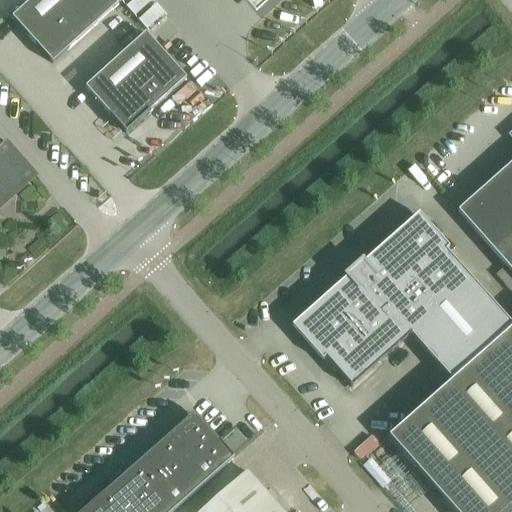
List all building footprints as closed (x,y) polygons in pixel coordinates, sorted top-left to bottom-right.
[(114,0),(32,0),(11,20),(52,66),(119,6),(114,0)] [(246,0),(257,11),(269,0),(246,0)] [(145,34),(84,89),(126,135),(187,80),(145,34)] [(511,133),(509,137),(511,140),(511,165),(458,213),(511,274),(511,133)] [(17,193),(32,180),(6,150),(0,143),(0,203),(15,190),(17,193)] [(362,263),(346,278),(350,283),(298,329),(352,389),(411,337),(451,383),(511,329),(511,327),(445,252),(418,222),(366,268),(362,263)] [(511,511),(511,329),(451,383),(388,438),(453,511),(511,511)] [(104,494),(83,511),(174,511),(234,460),(220,444),(194,415),(105,494),(104,494)] [(281,511),(247,473),(202,511),(281,511)]
